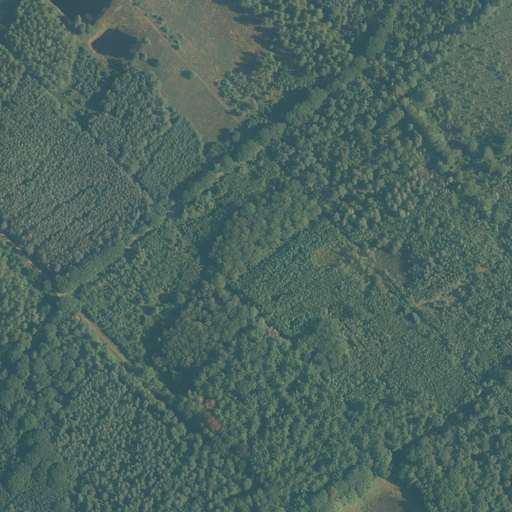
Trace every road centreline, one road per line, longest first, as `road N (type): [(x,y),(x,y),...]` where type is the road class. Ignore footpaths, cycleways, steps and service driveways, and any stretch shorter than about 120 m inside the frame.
road 1 (track): [(255,478),(0,231)]
road 2 (track): [(130,0),(257,139)]
